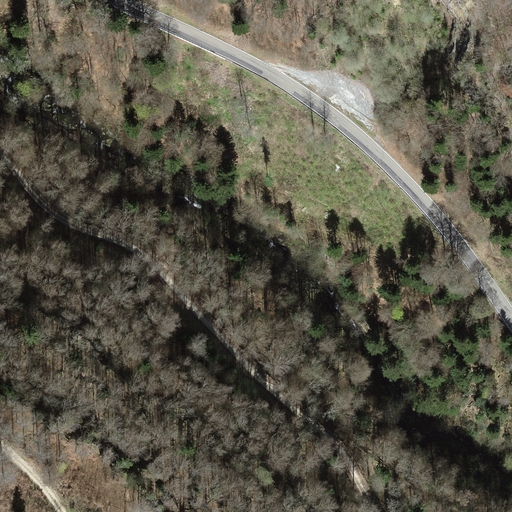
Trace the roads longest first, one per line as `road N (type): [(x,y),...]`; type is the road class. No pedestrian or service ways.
road 1 (track): [(0,153),(66,225),(144,256),(339,450),(376,511)]
road 2 (tertiary): [(511,316),(396,170),(341,122),(256,63),(118,0)]
